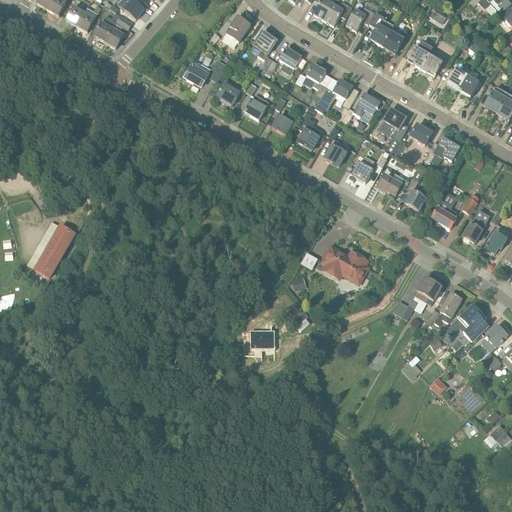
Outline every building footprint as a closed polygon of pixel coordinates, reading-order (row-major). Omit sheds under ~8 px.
[(48,12),(54,0),(40,0),(37,6),(48,12)] [(56,0),(54,0),(48,12),(59,18),(66,6),(56,0)] [(323,23),(333,7),(327,4),(329,0),(316,0),(314,3),(319,7),(313,17),(323,23)] [(400,0),(396,7),(402,10),(406,3),(400,0)] [(499,16),(508,8),(511,6),(506,0),(472,0),(466,6),(471,11),(478,5),(484,11),(490,6),(499,16)] [(136,22),(144,13),(132,2),(124,11),(136,22)] [(333,7),(323,23),(334,29),(340,18),(345,22),(352,10),(341,5),(338,10),(333,7)] [(116,15),(116,16),(119,10),(112,7),(110,12),(116,15)] [(98,17),(102,10),(97,8),(93,15),(98,17)] [(511,12),(508,8),(499,16),(498,18),(504,24),(505,23),(511,30),(511,12)] [(77,29),(84,15),(73,9),(66,22),(77,29)] [(374,16),(364,10),(360,16),(355,12),(345,28),(356,34),(362,24),(367,27),(374,16)] [(84,15),(77,29),(87,35),(95,21),(89,18),(84,15)] [(120,18),(116,16),(116,15),(112,21),(106,18),(103,25),(101,25),(94,39),(105,45),(113,31),(116,25),(120,18)] [(116,25),(128,33),(132,27),(132,26),(120,18),(116,25)] [(234,51),(250,27),(238,19),(230,31),(231,32),(230,34),(228,33),(225,37),(226,38),(222,43),(234,51)] [(383,49),(393,32),(381,25),(379,29),(379,28),(371,43),(383,49)] [(113,31),(105,45),(116,51),(123,37),(113,31)] [(393,32),(383,49),(395,56),(403,42),(405,39),(393,32)] [(213,48),(218,41),(220,39),(215,35),(208,44),(213,48)] [(266,74),(272,64),(265,59),(266,58),(267,58),(276,45),(262,36),(253,48),(260,54),(257,58),(265,63),(260,70),(266,74)] [(471,43),(468,46),(466,48),(479,58),(483,52),(471,43)] [(421,71),(428,58),(432,51),(421,45),(417,51),(415,50),(409,61),(415,65),(414,67),(421,71)] [(293,73),(301,60),(286,51),(279,64),(284,67),(282,71),(283,73),(288,77),(290,76),(293,72),(293,73)] [(428,58),(421,71),(428,75),(429,73),(435,77),(441,66),(428,58)] [(211,72),(198,64),(194,65),(193,68),(192,67),(185,81),(193,86),(192,88),(198,91),(200,89),(201,89),(207,79),(216,84),(223,71),(225,67),(217,62),(214,66),(211,72)] [(264,76),(269,79),(277,66),(272,64),(266,74),(264,76)] [(318,104),(326,91),(319,86),(326,74),(313,67),(305,80),(314,85),(312,89),(318,92),(313,101),(318,104)] [(459,94),(467,79),(455,72),(447,87),(459,94)] [(467,79),(459,94),(470,100),(479,85),(467,79)] [(318,104),(314,111),(316,112),(323,116),(326,111),(328,113),(337,98),(345,103),(352,90),(340,83),(333,95),(326,91),(318,104)] [(232,108),(239,94),(225,86),(217,99),(219,101),(218,102),(224,105),(225,104),(232,108)] [(251,98),(256,90),(251,87),(246,95),(251,98)] [(496,116),(507,97),(496,90),(493,94),(484,109),(496,116)] [(268,105),(255,97),(252,102),(245,115),(259,123),(266,110),(268,105)] [(369,128),(374,119),(373,118),(377,112),(376,111),(380,106),(373,102),(364,97),(357,110),(360,112),(356,120),(369,128)] [(511,99),(507,97),(496,116),(509,123),(511,117),(511,99)] [(279,114),(285,103),(280,100),(274,111),(279,114)] [(313,118),(316,112),(314,111),(310,108),(306,115),(312,118),(313,118)] [(347,127),(354,114),(349,111),(346,117),(341,124),(347,127)] [(393,156),(400,143),(406,133),(401,130),(406,121),(390,112),(383,125),(378,133),(388,139),(388,138),(393,141),(387,152),(393,156)] [(341,126),(341,124),(346,117),(341,114),(336,123),(341,126)] [(322,135),(312,129),(314,125),(309,122),(312,118),(306,115),(297,131),(303,135),(301,139),(298,145),(311,153),(319,139),(319,140),(322,135)] [(285,138),(293,126),(279,118),(272,130),(285,138)] [(424,148),(431,136),(417,127),(410,140),(424,148)] [(333,142),(338,133),(333,131),(328,139),(333,142)] [(458,152),(443,142),(439,149),(434,146),(424,163),(430,166),(436,155),(441,158),(440,159),(450,165),(458,152)] [(338,168),(346,155),(349,151),(335,143),(332,147),(325,161),(338,168)] [(400,143),(393,156),(398,159),(406,146),(400,143)] [(382,171),(387,162),(382,159),(377,167),(382,171)] [(364,186),(372,172),(358,164),(351,176),(349,181),(353,183),(355,180),(364,186)] [(412,181),(410,186),(406,192),(412,195),(406,207),(418,214),(425,201),(428,196),(416,189),(418,184),(421,178),(422,179),(424,175),(417,172),(412,181)] [(406,192),(410,186),(404,182),(403,184),(394,179),(392,181),(385,177),(377,190),(385,195),(386,194),(395,199),(399,192),(404,195),(406,192)] [(470,217),(478,205),(469,200),(461,212),(470,217)] [(450,209),(442,204),(441,206),(440,206),(438,210),(432,221),(433,222),(431,225),(439,230),(441,227),(449,232),(456,221),(455,220),(457,216),(449,211),(450,209)] [(487,225),(490,219),(478,213),(471,226),(463,240),(474,246),(481,233),(482,233),(487,225)] [(496,227),(500,221),(502,217),(496,214),(491,224),(496,227)] [(507,242),(506,241),(496,235),(495,235),(485,252),(487,253),(486,255),(491,258),(492,257),(494,257),(497,251),(501,253),(507,242)] [(52,241),(28,284),(42,292),(66,249),(52,241)] [(350,260),(332,250),(323,267),(324,268),(321,273),(340,283),(343,278),(357,287),(366,271),(363,269),(367,263),(365,262),(365,258),(358,254),(354,256),(353,255),(350,260)] [(318,261),(307,255),(301,266),(311,272),(318,261)] [(303,279),(292,282),(295,293),(306,290),(303,279)] [(431,308),(441,291),(425,281),(415,299),(431,308)] [(450,321),(461,302),(450,296),(439,315),(434,313),(427,326),(432,328),(434,325),(438,328),(442,322),(448,325),(450,321)] [(407,323),(418,305),(412,302),(408,309),(400,304),(393,314),(407,323)] [(473,309),(472,308),(459,321),(469,331),(464,336),(472,344),(488,328),(484,323),(485,321),(478,314),(478,313),(474,308),(473,309)] [(492,353),(495,351),(494,350),(507,338),(497,329),(485,341),(486,342),(483,344),(492,353)] [(274,355),(274,335),(250,335),(250,344),(244,344),(244,360),(261,360),(261,355),(274,355)] [(442,347),(438,340),(429,345),(434,353),(442,347)] [(511,353),(505,359),(502,363),(511,372),(511,370),(511,353)] [(486,368),(495,360),(490,355),(483,363),(487,367),(486,367),(486,368)] [(419,361),(416,358),(409,365),(412,369),(419,361)] [(495,360),(486,368),(493,374),(501,365),(495,360)] [(297,366),(289,373),(297,382),(304,375),(297,366)] [(230,379),(238,376),(235,367),(227,370),(230,379)] [(440,379),(430,388),(440,397),(449,389),(440,379)] [(248,397),(247,384),(239,385),(240,397),(248,397)] [(493,425),(500,418),(495,412),(487,420),(493,425)] [(489,438),(495,443),(505,434),(499,428),(489,438)] [(469,494),(471,484),(462,482),(460,491),(469,494)]
